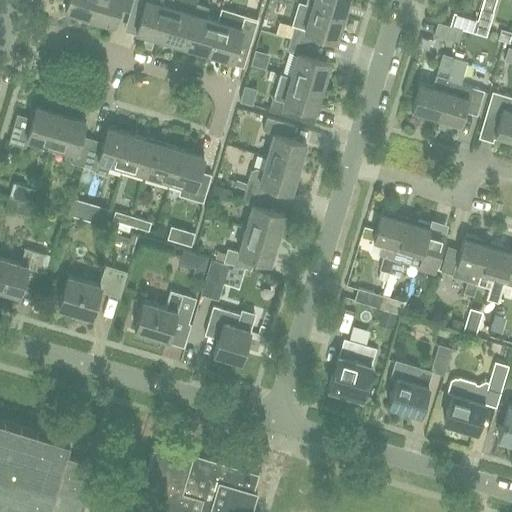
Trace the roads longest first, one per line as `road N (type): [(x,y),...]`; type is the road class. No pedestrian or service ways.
road 1 (residential): [(273,423),(0,341)]
road 2 (residential): [(273,423),(349,167)]
road 3 (residential): [(215,133),(224,104),(211,88),(7,30)]
road 4 (residential): [(511,494),(273,423)]
road 5 (residential): [(511,178),(470,167),(461,200),(349,167)]
road 6 (residential): [(349,167),(399,0)]
